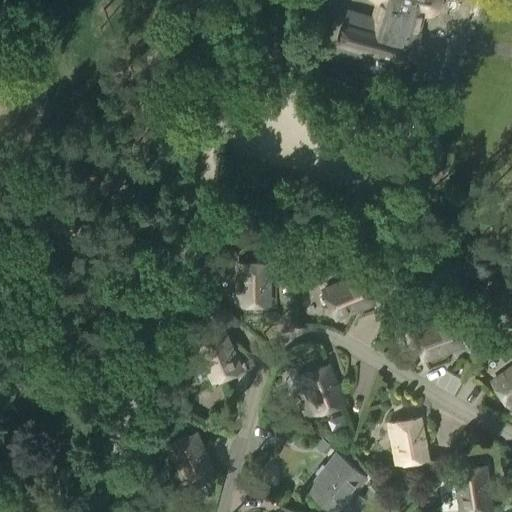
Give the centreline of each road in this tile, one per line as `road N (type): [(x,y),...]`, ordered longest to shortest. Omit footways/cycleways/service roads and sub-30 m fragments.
road 1 (unclassified): [(97,511),(246,0)]
road 2 (track): [(186,163),(511,289)]
